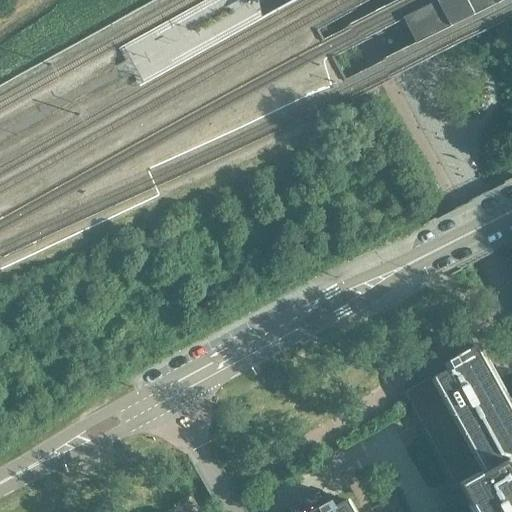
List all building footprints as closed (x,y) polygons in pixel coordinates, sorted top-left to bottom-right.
[(294,0),(256,0),(257,2),(258,5),(259,19),(294,0)] [(511,0),(443,0),(333,57),(345,81),(467,22),(476,18),(478,21),(511,3),(511,0)] [(188,14),(135,38),(141,50),(132,55),(143,80),(159,73),(157,68),(211,44),(202,25),(194,28),(188,14)] [(511,511),(511,414),(474,346),(441,364),(444,370),(431,377),(483,471),(458,485),(472,511),(352,511),(345,499),(333,506),(330,501),(309,511),(511,511)] [(403,511),(394,495),(373,507),(375,511),(403,511)]
